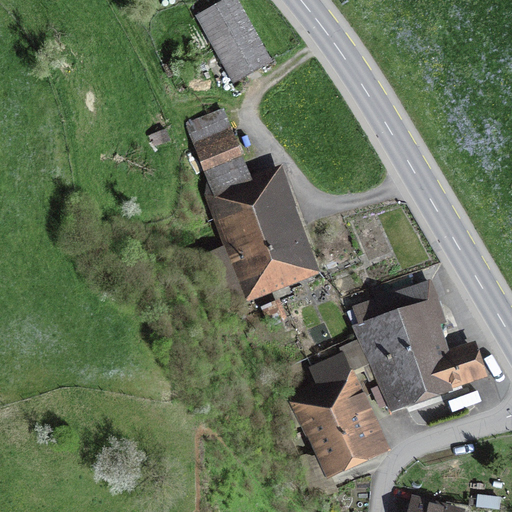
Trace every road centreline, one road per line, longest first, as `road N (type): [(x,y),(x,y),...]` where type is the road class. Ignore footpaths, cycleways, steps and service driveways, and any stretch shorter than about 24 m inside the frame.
road 1 (secondary): [(301,0),(367,93),(511,337)]
road 2 (track): [(417,177),(329,207),(306,195),(245,112)]
road 3 (residential): [(378,511),(384,480),(406,452),(511,415)]
